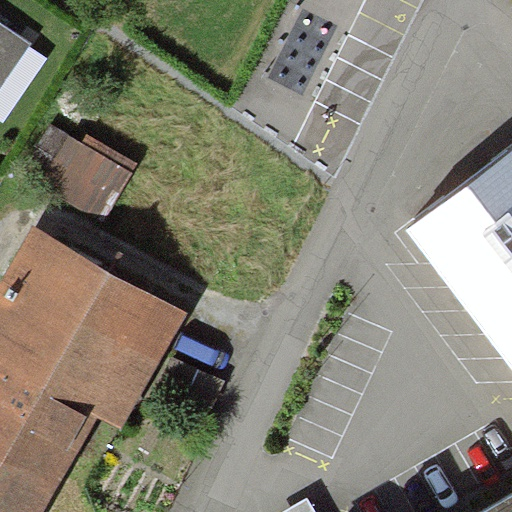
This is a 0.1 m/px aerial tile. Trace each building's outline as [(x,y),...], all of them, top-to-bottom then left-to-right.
[(0,91),(29,49),(0,29),(0,91)] [(114,218),(144,163),(62,118),(32,173),(114,218)] [(511,349),(511,135),(409,214),(511,349)] [(0,511),(40,511),(96,412),(120,425),(189,300),(31,214),(0,271),(0,511)] [(511,511),(511,464),(426,511),(368,511),(361,502),(346,511),(511,511)]
